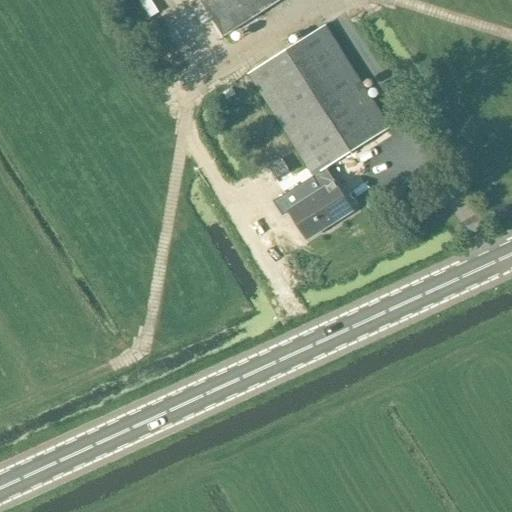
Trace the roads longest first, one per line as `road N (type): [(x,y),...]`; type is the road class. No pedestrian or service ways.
road 1 (track): [(206,60),(186,79),(175,119),(271,269),(264,292),(117,366),(18,355),(0,325)]
road 2 (secondary): [(0,491),(511,257)]
road 3 (track): [(115,511),(382,384)]
